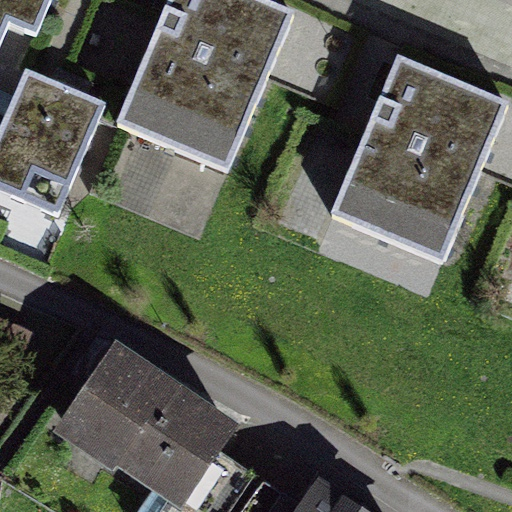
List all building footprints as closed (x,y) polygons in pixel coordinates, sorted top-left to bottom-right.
[(54,0),(0,0),(0,51),(10,29),(37,40),(54,0)] [(294,14),(257,0),(172,0),(118,126),(229,174),(294,14)] [(511,107),(511,102),(399,57),(330,221),(444,267),(511,107)] [(107,108),(26,75),(0,135),(0,192),(60,219),(107,108)] [(37,337),(0,321),(0,367),(20,376),(37,337)] [(116,346),(52,439),(112,479),(116,473),(150,497),(139,511),(232,511),(255,478),(223,456),(241,429),(116,346)] [(361,511),(315,484),(302,508),(265,483),(244,511),(361,511)]
